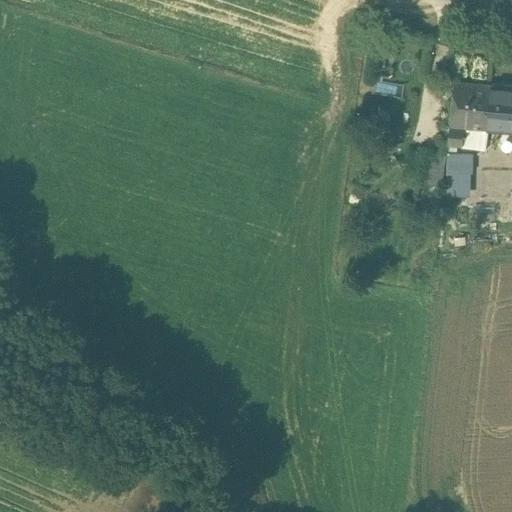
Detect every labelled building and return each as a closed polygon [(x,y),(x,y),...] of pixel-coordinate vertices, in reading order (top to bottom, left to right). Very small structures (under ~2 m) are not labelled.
[(492,85),(455,81),(451,126),(464,127),(462,147),(486,149),(489,130),(488,130),(492,85)] [(511,87),(492,85),(488,130),(489,130),(511,132),(511,87)] [(449,145),(462,147),(464,127),(451,126),(449,145)] [(446,154),(423,151),(419,181),(443,183),(446,154)] [(472,153),(449,153),(448,173),(460,174),(460,168),(472,168),(472,153)] [(485,173),(474,172),(474,187),(509,188),(510,166),(485,165),(485,173)] [(496,194),(476,194),(476,206),(496,207),(496,194)]
